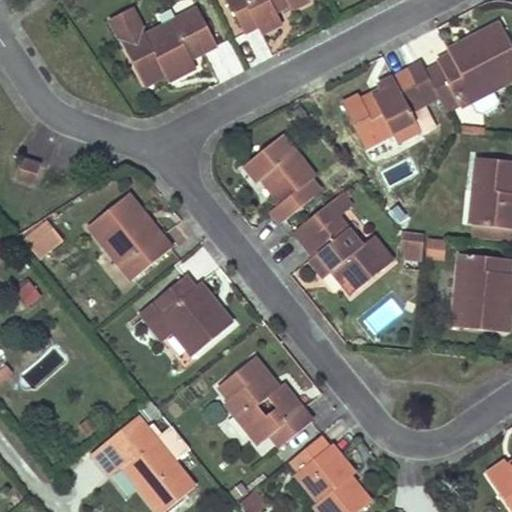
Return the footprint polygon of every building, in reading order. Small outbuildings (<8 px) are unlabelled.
[(227,0),(245,35),(257,29),(261,35),(281,25),(275,13),(290,7),(292,10),(308,2),(307,0),(227,0)] [(216,49),(198,14),(148,38),(134,12),(112,23),(145,88),(173,74),(176,80),(195,71),(191,62),(216,49)] [(436,98),(443,111),(458,103),(461,110),(472,105),(492,94),(511,83),(511,50),(499,25),(447,53),(449,57),(436,64),(438,67),(424,75),(434,93),(436,98)] [(420,68),(369,94),(373,101),(358,108),(355,101),(342,107),(365,152),(393,138),(398,147),(422,135),(410,111),(424,104),(421,99),(434,93),(424,75),(420,68)] [(434,93),(421,99),(424,104),(436,98),(434,93)] [(355,101),(358,108),(373,101),(369,94),(355,101)] [(492,94),(472,105),(477,114),(482,116),(496,109),(497,104),(492,94)] [(443,111),(447,118),(461,110),(458,103),(443,111)] [(282,137),(245,166),(259,183),(262,181),(280,204),(271,213),(282,224),(320,194),(310,179),(314,178),(282,137)] [(476,226),(511,230),(511,162),(479,158),(472,225),(476,226)] [(39,168),(24,163),(17,180),(34,185),(39,168)] [(128,196),(89,227),(132,280),(170,249),(128,196)] [(326,207),(337,221),(341,218),(330,204),(326,207)] [(326,207),(295,232),(315,257),(311,260),(326,278),(333,272),(351,295),(392,262),(373,239),(364,246),(341,218),(337,221),(326,207)] [(41,259),(66,238),(52,222),(27,242),(41,259)] [(474,241),(511,245),(511,230),(476,226),(474,241)] [(422,252),(424,235),(404,233),(402,249),(407,250),(422,252)] [(427,258),(444,260),(446,243),(429,241),(427,258)] [(421,260),(422,252),(407,250),(406,258),(421,260)] [(511,263),(511,261),(463,255),(454,326),(509,333),(511,308),(511,274),(511,263)] [(184,279),(139,316),(161,343),(172,334),(192,357),(231,326),(199,286),(193,289),(184,279)] [(253,360),(217,388),(229,401),(225,405),(260,445),(271,437),(280,448),(310,422),(282,386),(278,389),(253,360)] [(0,384),(14,372),(4,361),(0,364),(0,384)] [(139,421),(91,457),(110,480),(123,470),(156,511),(166,511),(194,491),(139,421)] [(173,427),(163,437),(180,456),(191,446),(173,427)] [(323,437),(287,465),(295,475),(331,447),(323,437)] [(331,447),(295,475),(318,503),(314,506),(318,511),(358,511),(369,503),(350,478),(354,475),(331,447)] [(506,462),(485,475),(509,511),(511,511),(511,464),(509,467),(506,462)] [(255,491),(240,504),(246,511),(263,511),(268,508),(255,491)]
